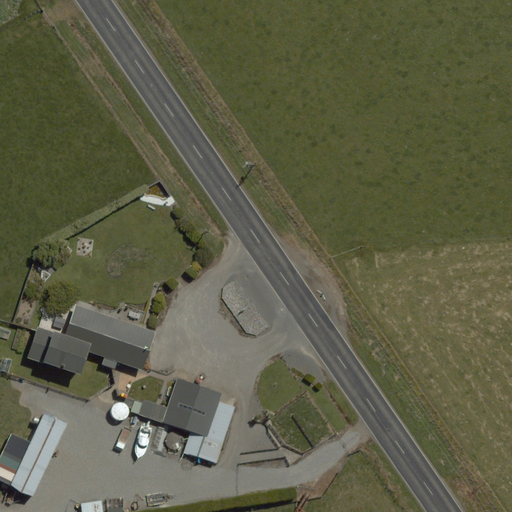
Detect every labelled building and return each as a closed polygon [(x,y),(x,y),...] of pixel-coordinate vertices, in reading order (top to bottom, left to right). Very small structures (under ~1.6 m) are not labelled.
[(34,321),(22,359),(80,377),(88,352),(100,356),(97,365),(115,370),(117,364),(141,372),(154,330),(70,304),(62,330),(34,321)] [(142,399),(136,416),(186,435),(180,452),(214,465),(239,400),(174,376),(162,407),(142,399)] [(113,400),(112,401),(111,402),(110,402),(109,404),(108,406),(107,407),(107,409),(107,412),(107,414),(108,415),(109,417),(111,419),(112,420),(114,421),(116,422),(118,422),(120,422),(122,421),(124,421),(126,419),(127,418),(128,417),(129,415),(130,413),(130,411),(130,409),(130,407),(129,405),(128,403),(127,402),(125,400),(123,399),(121,399),(119,398),(117,399),(115,399),(113,400)] [(66,425),(40,413),(12,471),(0,465),(0,479),(8,483),(5,489),(30,501),(66,425)] [(75,511),(75,502),(52,506),(53,511),(75,511)]
